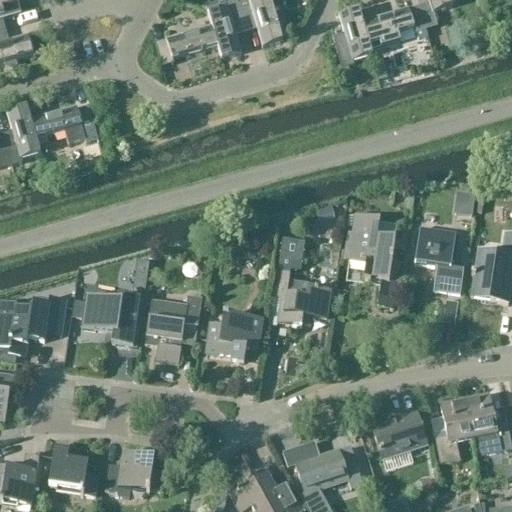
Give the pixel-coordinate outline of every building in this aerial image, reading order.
[(0,23),(21,18),(16,0),(7,0),(0,2),(0,23)] [(266,0),(249,5),(248,1),(237,4),(244,28),(255,25),(262,51),(282,45),(269,0),(266,0)] [(427,0),(429,6),(419,9),(425,33),(437,30),(433,16),(452,10),(449,0),(427,0)] [(207,16),(211,30),(212,29),(218,50),(217,50),(221,63),(241,57),(234,31),(244,28),(237,4),(225,7),(224,2),(205,7),(200,11),(207,16)] [(419,9),(362,26),(368,46),(371,55),(400,47),(397,37),(413,33),(414,37),(416,36),(418,43),(427,40),(425,33),(419,9)] [(372,59),(371,55),(368,46),(362,26),(359,12),(338,18),(346,45),(335,48),(342,72),(354,68),(353,65),(372,59)] [(212,29),(211,30),(154,46),(161,70),(174,67),(173,63),(217,50),(218,50),(212,29)] [(1,46),(0,43),(0,68),(5,67),(6,72),(18,69),(16,64),(33,59),(27,39),(1,46)] [(4,145),(11,169),(22,166),(21,162),(40,157),(36,143),(36,144),(30,123),(27,110),(6,116),(14,142),(4,145)] [(76,110),(30,123),(36,144),(36,143),(64,135),(68,148),(85,144),(86,148),(98,144),(91,120),(80,123),(76,110)] [(0,172),(11,169),(4,145),(0,146),(0,172)] [(355,220),(352,237),(348,265),(366,267),(363,283),(381,286),(377,312),(393,314),(400,266),(393,265),(393,260),(395,243),(377,241),(379,223),(355,220)] [(460,298),(463,274),(450,272),(455,238),(420,233),(415,268),(436,272),(433,295),(460,298)] [(511,236),(505,235),(503,257),(478,254),(471,304),(508,309),(511,281),(511,236)] [(277,276),(273,301),(281,303),(277,328),(301,331),(301,330),(310,331),(312,322),(327,324),(331,295),(307,291),(308,288),(288,285),(289,278),(277,276)] [(129,350),(135,302),(119,299),(118,305),(89,301),(86,331),(114,336),(112,348),(129,350)] [(186,310),(151,305),(145,349),(158,351),(156,366),(179,370),(184,329),(198,331),(202,301),(187,299),(186,310)] [(0,352),(3,353),(2,358),(16,360),(25,361),(28,343),(35,344),(43,345),(43,346),(44,346),(45,338),(61,340),(66,304),(49,302),(48,309),(32,307),(32,306),(16,304),(15,309),(0,306),(0,352)] [(210,330),(207,353),(206,361),(244,366),(245,354),(257,356),(262,324),(224,319),(222,332),(210,330)] [(17,400),(19,381),(0,378),(0,427),(5,428),(9,399),(17,400)] [(464,404),(472,443),(476,460),(492,457),(511,453),(507,428),(495,430),(489,399),(464,404)] [(472,443),(464,404),(440,409),(447,440),(435,443),(440,468),(460,464),(456,447),(472,443)] [(382,464),(426,450),(416,417),(372,432),(382,464)] [(315,446),(283,456),(288,472),(295,470),(304,495),(299,497),(307,511),(332,511),(322,493),(348,484),(338,455),(320,461),(315,446)] [(96,502),(99,481),(86,479),(88,465),(67,462),(69,452),(55,450),(49,490),(81,495),(81,500),(96,502)] [(161,496),(164,478),(152,476),(154,461),(124,457),(122,471),(109,469),(105,495),(119,498),(120,493),(147,497),(147,498),(150,498),(150,495),(161,496)] [(0,472),(0,506),(3,507),(4,505),(18,507),(18,509),(31,511),(39,460),(25,458),(23,474),(6,472),(6,474),(0,472)] [(267,480),(231,499),(238,511),(249,511),(251,511),(300,511),(287,488),(275,495),(267,480)] [(390,506),(411,503),(407,485),(387,488),(390,506)] [(211,511),(225,511),(228,499),(215,496),(211,511)]
